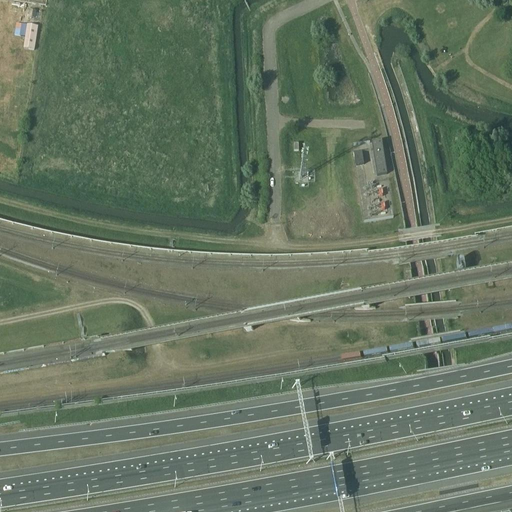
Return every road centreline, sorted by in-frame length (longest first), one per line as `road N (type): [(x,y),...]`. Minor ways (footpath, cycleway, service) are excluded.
road 1 (unknown): [(358,0),(408,167),(459,511)]
road 2 (motorway): [(511,404),(0,496)]
road 3 (motorway): [(511,365),(0,450)]
road 4 (track): [(0,321),(119,300),(139,309),(170,357),(194,368),(375,341)]
road 5 (motorway): [(140,511),(511,445)]
road 6 (track): [(274,226),(275,246),(189,239),(0,203)]
road 7 (track): [(275,246),(344,245),(511,217)]
